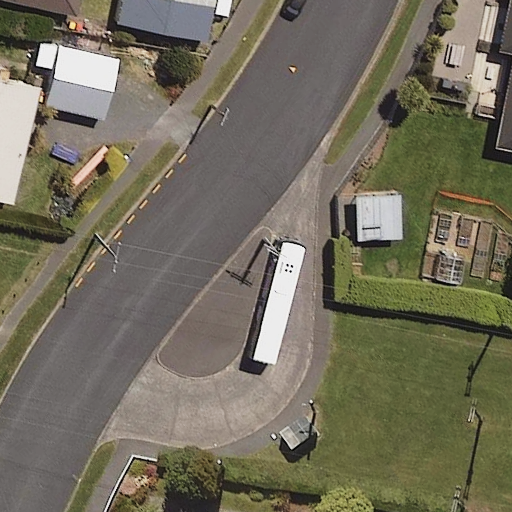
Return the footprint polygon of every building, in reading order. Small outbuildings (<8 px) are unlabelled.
[(206,0),(113,0),(111,14),(201,30),(206,0)] [(473,89),(497,94),(489,135),(511,139),(511,0),(499,0),(498,6),(486,4),(480,37),(506,42),(504,56),(480,52),(473,89)] [(109,50),(35,34),(30,59),(44,62),(38,93),(97,106),(109,50)] [(31,75),(0,67),(0,188),(4,189),(31,75)] [(393,185),(348,187),(350,229),(394,227),(393,185)]
